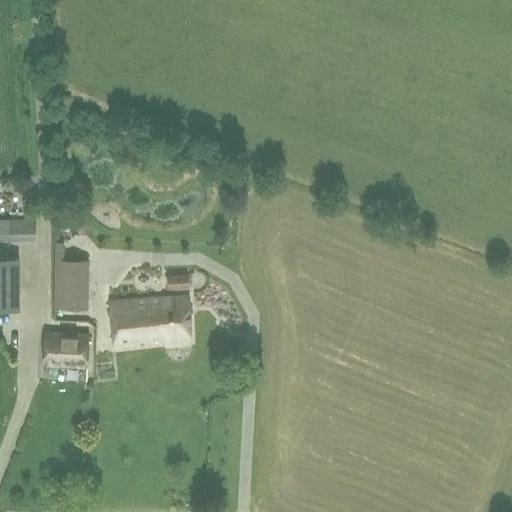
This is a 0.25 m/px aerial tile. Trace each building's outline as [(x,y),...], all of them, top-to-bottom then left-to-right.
[(0,219),(0,239),(36,239),(36,220),(0,219)] [(57,242),(56,308),(88,308),(89,260),(66,259),(66,242),(57,242)] [(0,309),(19,310),(19,258),(0,257),(0,309)] [(190,274),(169,275),(170,288),(190,287),(190,274)] [(191,296),(111,300),(117,347),(167,343),(167,346),(192,344),(191,296)] [(89,367),(89,345),(77,345),(78,327),(44,326),(43,377),(77,378),(77,367),(89,367)]
